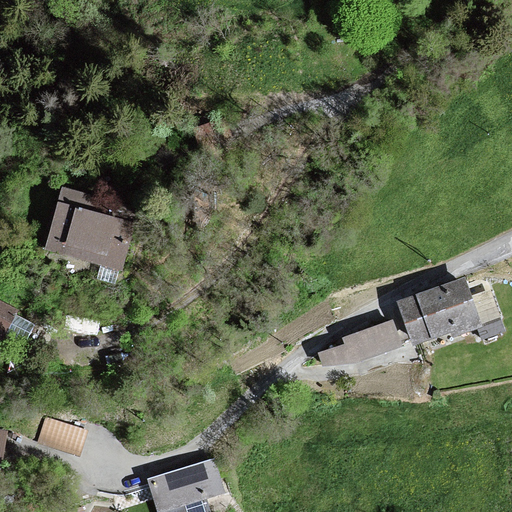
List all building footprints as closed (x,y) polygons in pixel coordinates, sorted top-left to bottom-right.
[(130,229),(58,207),(47,245),(47,254),(116,275),(130,229)] [(491,286),(475,291),(482,316),(498,312),(491,286)] [(469,326),(459,291),(398,309),(380,329),(339,340),(342,350),(307,360),(311,373),(349,362),(469,326)] [(0,340),(11,322),(0,315),(0,340)] [(86,433),(46,423),(38,450),(78,461),(86,433)] [(209,464),(142,481),(149,511),(184,511),(184,508),(218,500),(209,464)]
